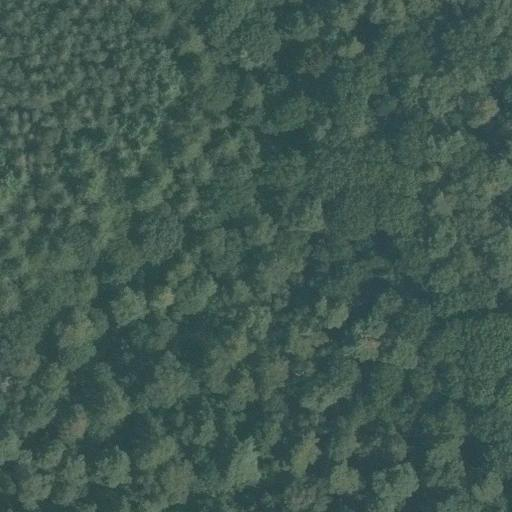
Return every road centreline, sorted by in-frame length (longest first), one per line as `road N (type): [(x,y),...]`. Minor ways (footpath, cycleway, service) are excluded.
road 1 (track): [(239,0),(511,408)]
road 2 (track): [(310,106),(243,198),(158,270),(42,443),(0,476)]
